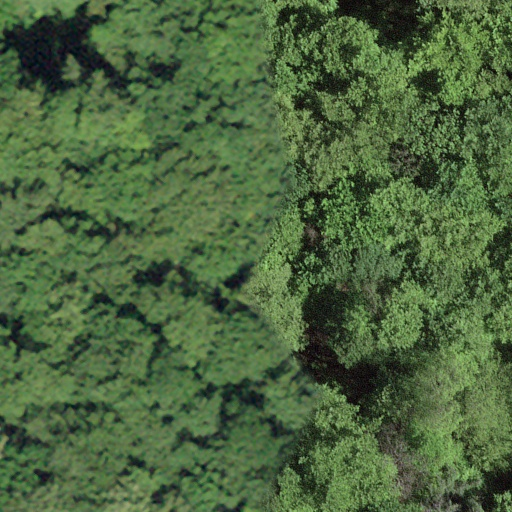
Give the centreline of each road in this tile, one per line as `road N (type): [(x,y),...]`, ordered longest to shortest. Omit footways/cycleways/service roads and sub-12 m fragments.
road 1 (track): [(511,195),(361,166),(129,209),(0,218)]
road 2 (track): [(129,209),(0,159)]
